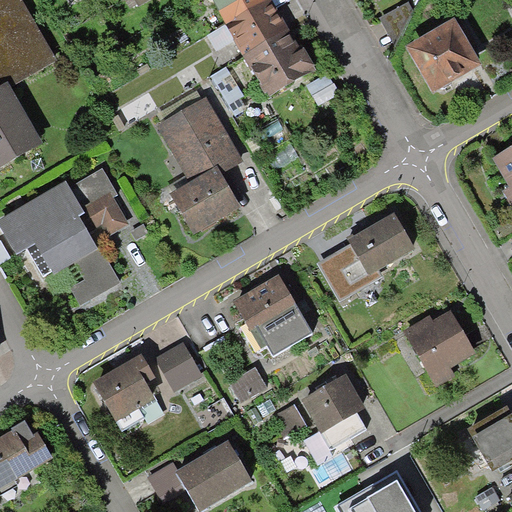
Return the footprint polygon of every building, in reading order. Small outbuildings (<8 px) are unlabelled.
[(0,0),(0,166),(41,142),(10,90),(59,62),(22,0),(0,0)] [(211,0),(226,25),(268,0),(211,0)] [(244,55),(289,29),(271,0),(268,0),(226,25),(244,55)] [(396,48),(414,11),(409,3),(380,19),(396,48)] [(407,48),(434,94),(482,66),(466,40),(454,20),(407,48)] [(289,29),(244,55),(267,99),(316,69),(302,46),(299,47),(289,29)] [(170,195),(193,236),(242,209),(229,187),(221,172),(242,160),(207,98),(203,100),(199,92),(159,114),(163,122),(155,127),(188,185),(170,195)] [(509,187),(503,190),(511,205),(511,149),(493,161),(509,187)] [(68,287),(79,305),(118,283),(85,228),(80,219),(86,215),(95,230),(102,226),(109,238),(130,225),(114,200),(121,196),(103,166),(70,186),(66,180),(0,219),(0,224),(8,238),(18,254),(34,244),(55,277),(75,266),(82,279),(68,287)] [(350,247),(319,266),(341,302),(382,278),(378,271),(413,250),(393,216),(368,230),(348,243),(350,247)] [(511,224),(510,221),(494,230),(500,241),(511,233),(511,224)] [(145,224),(132,231),(137,240),(150,233),(145,224)] [(1,241),(0,241),(0,264),(11,258),(1,241)] [(233,304),(260,352),(269,347),(274,354),(312,333),(290,294),(280,277),(233,304)] [(403,333),(436,389),(457,377),(453,370),(476,356),(452,315),(435,325),(430,317),(403,333)] [(155,359),(175,393),(204,376),(184,342),(155,359)] [(93,385),(122,433),(144,420),(139,413),(158,401),(148,386),(157,381),(142,355),(93,385)] [(256,370),(231,384),(242,403),(267,389),(256,370)] [(302,401),(320,434),(305,442),(318,465),(332,457),(329,451),(366,430),(357,414),(364,410),(346,377),(332,384),(302,401)] [(307,427),(295,404),(271,418),(283,440),(307,427)] [(469,428),(493,472),(511,461),(511,413),(508,406),(469,428)] [(0,496),(18,487),(16,483),(54,461),(38,433),(34,435),(26,422),(10,431),(12,433),(0,439),(0,496)] [(160,505),(186,491),(197,511),(204,511),(253,485),(230,444),(215,451),(179,471),(173,461),(144,477),(160,505)] [(338,511),(420,511),(397,472),(381,482),(336,508),(338,511)] [(493,487),(475,497),(483,511),(501,502),(493,487)]
